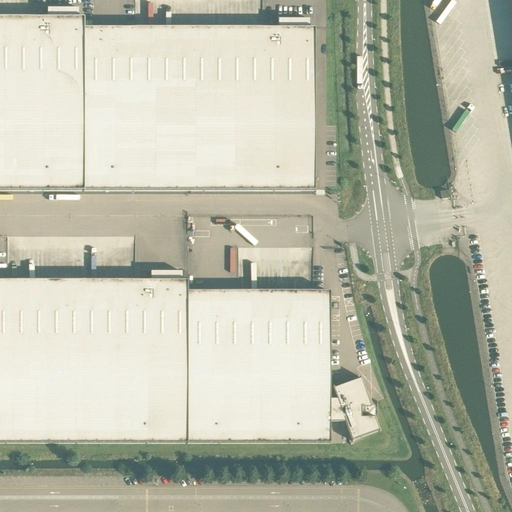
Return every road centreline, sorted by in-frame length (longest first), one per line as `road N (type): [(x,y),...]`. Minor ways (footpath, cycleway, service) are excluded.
road 1 (tertiary): [(467,511),(392,309),(364,0)]
road 2 (unknown): [(322,235),(365,399)]
